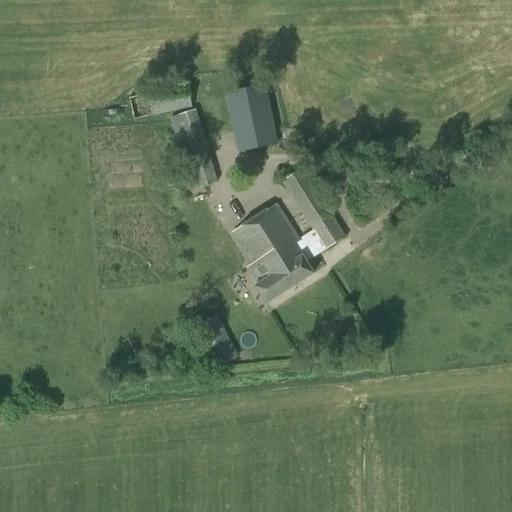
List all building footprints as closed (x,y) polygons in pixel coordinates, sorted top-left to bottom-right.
[(238,153),(277,145),(264,85),(225,94),(238,153)] [(133,121),(191,109),(186,86),(129,98),(133,121)] [(184,193),(217,183),(196,110),(169,118),(187,179),(181,181),(184,193)] [(276,205),(230,234),(250,266),(245,269),(256,286),(253,288),(264,306),(312,275),(305,264),(344,239),(302,172),(283,184),(313,232),(300,241),(276,205)] [(214,372),(233,362),(210,320),(192,330),(214,372)]
